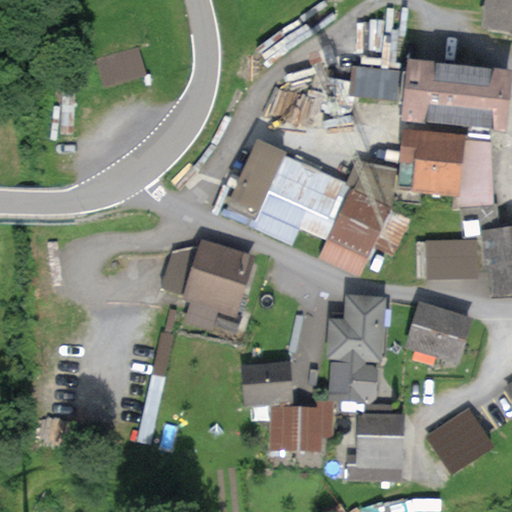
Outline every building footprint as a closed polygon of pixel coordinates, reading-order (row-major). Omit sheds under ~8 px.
[(511,0),(483,0),(480,27),(511,32),(511,0)] [(511,83),(511,67),(407,57),(401,121),(507,131),(511,83)] [(357,68),(349,81),(347,97),(398,103),(399,71),(357,68)] [(463,137),(403,132),(398,188),(411,189),(410,192),(458,196),(463,137)] [(287,152),(257,139),(221,216),(292,246),(303,230),(326,240),(319,259),(360,278),(368,260),(374,251),(395,260),(412,220),(391,211),(392,208),(396,169),(367,162),(355,160),(345,183),(285,156),(287,152)] [(511,226),(481,230),(492,297),(511,295),(511,226)] [(258,255),(199,235),(195,248),(173,252),(161,288),(182,295),(181,299),(237,318),(258,255)] [(476,239),(425,240),(426,280),(477,279),(476,239)] [(343,318),(329,318),(325,359),(331,361),(353,347),(371,363),(382,363),(386,299),(345,296),(343,318)] [(473,318),(418,302),(404,350),(414,352),(412,358),(434,364),(436,359),(459,365),(473,318)] [(328,392),(328,399),(356,400),(366,406),(377,398),(378,383),(379,372),(373,366),(365,365),(366,362),(352,350),(330,362),(329,393),(328,392)] [(289,361),(241,367),(243,406),(250,407),(250,421),(270,419),(269,413),(272,406),(295,406),(289,361)] [(332,404),(318,403),(317,408),(272,409),(269,452),(321,452),(322,438),(335,436),(332,404)] [(469,407),(425,435),(451,475),(472,462),(495,448),(469,407)] [(406,413),(356,413),(355,465),(344,465),(343,483),(401,483),(402,471),(405,471),(406,413)]
